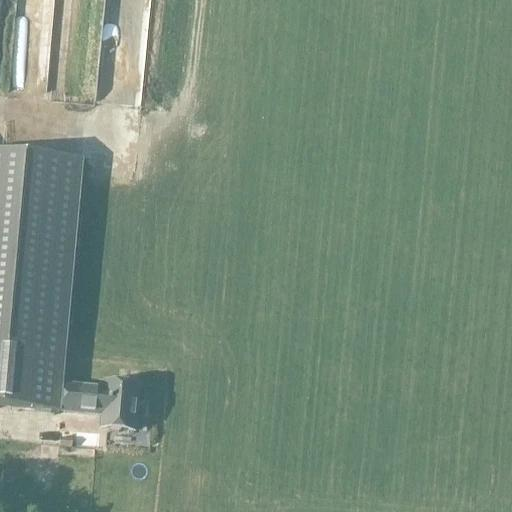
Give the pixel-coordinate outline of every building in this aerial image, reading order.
[(21,92),(22,63),(26,63),(27,9),(2,8),(1,92),(21,92)] [(116,143),(115,124),(77,125),(77,145),(116,143)] [(81,163),(0,155),(0,409),(58,415),(81,163)] [(143,404),(143,395),(141,392),(136,392),(137,388),(103,385),(103,391),(64,387),(62,414),(100,418),(99,430),(133,433),(135,406),(139,407),(143,404)] [(60,448),(70,448),(71,440),(61,440),(60,448)] [(47,460),(55,460),(56,448),(47,448),(47,460)]
